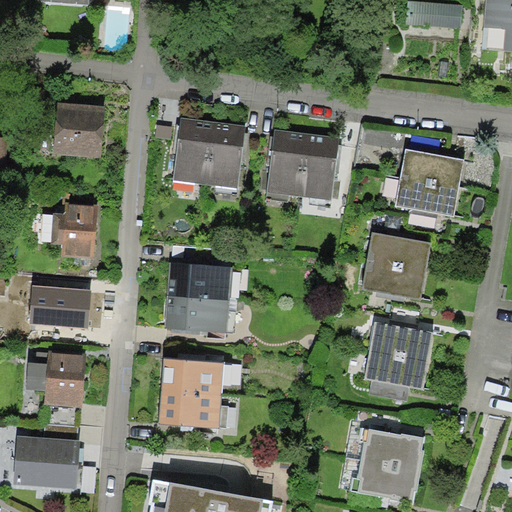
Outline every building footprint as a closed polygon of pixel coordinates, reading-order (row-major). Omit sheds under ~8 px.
[(34,0),(34,5),(87,8),(87,0),(34,0)] [(461,5),(399,0),(397,24),(460,28),(461,5)] [(511,0),(485,0),(481,47),(511,50),(511,0)] [(103,109),(55,104),(51,154),(99,158),(103,109)] [(209,124),(178,120),(169,195),(200,198),(209,124)] [(244,128),(212,124),(203,187),(235,191),(244,128)] [(339,138),(273,129),(265,196),(331,204),(339,138)] [(0,175),(11,176),(13,138),(0,137),(0,175)] [(463,159),(406,150),(397,206),(454,215),(463,159)] [(66,218),(42,215),(39,240),(61,243),(59,256),(91,260),(97,208),(68,204),(66,218)] [(432,245),(370,234),(360,291),(422,302),(432,245)] [(235,270),(167,265),(162,330),(229,335),(235,270)] [(91,283),(54,281),(51,344),(88,346),(91,283)] [(433,332),(370,321),(360,380),(371,382),(369,395),(408,402),(411,389),(423,391),(433,332)] [(85,355),(27,351),(24,391),(38,392),(44,406),(42,438),(15,436),(12,486),(77,491),(76,498),(95,499),(97,468),(77,466),(85,355)] [(223,361),(163,358),(158,427),(219,431),(223,361)] [(400,438),(368,433),(366,442),(363,442),(356,477),(351,478),(349,491),(389,498),(389,502),(412,506),(415,491),(419,491),(426,452),(421,451),(423,437),(401,433),(400,438)] [(269,511),(272,499),(153,478),(148,503),(152,504),(150,511),(269,511)]
